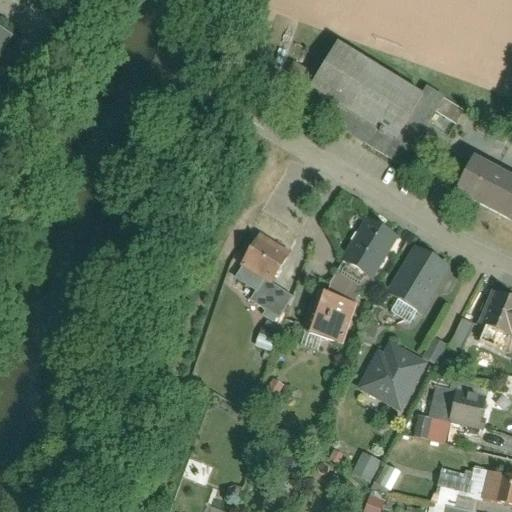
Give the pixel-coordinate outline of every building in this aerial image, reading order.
[(422,94),(331,40),(298,96),(389,150),(422,94)] [(511,182),(466,159),(447,195),(511,228),(511,182)] [(394,240),(367,225),(302,335),(334,354),(369,294),(364,291),(394,240)] [(296,251),(259,229),(239,262),(276,284),(296,251)] [(456,275),(421,254),(393,301),(428,322),(456,275)] [(511,298),(500,293),(475,341),(511,359),(511,298)] [(458,320),(448,350),(460,353),(470,324),(458,320)] [(429,371),(384,344),(358,388),(403,415),(429,371)] [(487,400),(435,384),(417,440),(446,449),(453,427),(477,434),(487,400)] [(360,454),(351,475),(370,484),(379,463),(360,454)] [(511,510),(511,467),(500,464),(497,476),(489,505),(511,510)] [(38,508),(46,486),(26,479),(18,502),(38,508)] [(364,511),(379,511),(382,500),(366,498),(364,511)]
